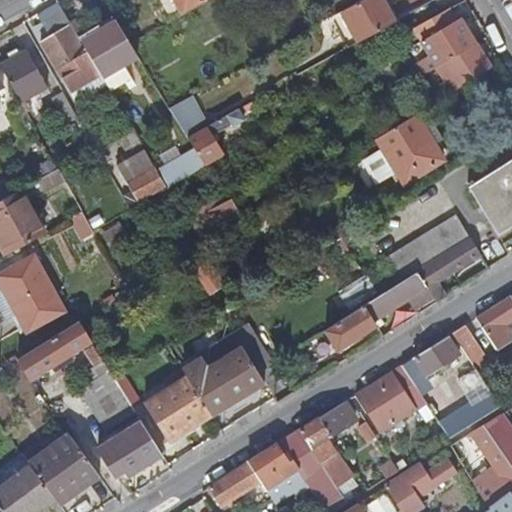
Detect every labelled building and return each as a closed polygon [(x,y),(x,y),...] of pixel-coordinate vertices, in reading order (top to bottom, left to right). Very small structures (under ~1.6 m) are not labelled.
[(173,0),(182,15),(209,0),(173,0)] [(398,20),(387,0),(363,0),(340,13),(356,44),(398,20)] [(70,25),(58,5),(38,16),(51,37),(68,27),(70,25)] [(403,35),(411,48),(456,23),(449,10),(403,35)] [(356,44),(340,13),(328,19),(345,50),(356,44)] [(130,44),(113,17),(78,37),(87,52),(100,75),(102,78),(124,65),(137,57),(130,44)] [(407,85),(420,77),(436,68),(475,44),(460,20),(456,23),(411,48),(409,49),(418,64),(406,70),(401,73),(407,85)] [(51,37),(41,43),(57,70),(74,60),(79,69),(63,78),(70,92),(100,75),(87,52),(84,54),(68,27),(51,37)] [(490,69),(475,44),(436,68),(445,82),(441,84),(448,95),(490,69)] [(27,51),(0,66),(21,103),(48,89),(27,51)] [(124,65),(102,78),(110,91),(132,78),(124,65)] [(73,111),(62,91),(51,98),(62,117),(73,111)] [(188,98),(169,108),(187,139),(205,129),(188,98)] [(252,102),(247,105),(250,110),(250,112),(256,109),(252,102)] [(247,105),(237,111),(241,116),(250,110),(247,105)] [(194,150),(204,167),(221,157),(209,138),(230,126),(231,128),(243,122),(236,111),(205,129),(187,139),(194,150)] [(443,161),(414,116),(379,138),(407,183),(443,161)] [(404,185),(407,183),(379,138),(376,140),(384,153),(375,158),(386,177),(395,172),(404,185)] [(155,168),(141,144),(134,148),(138,154),(117,166),(137,201),(163,186),(153,169),(155,168)] [(165,167),(181,158),(178,153),(173,149),(159,157),(165,167)] [(158,172),(167,188),(204,167),(194,150),(181,158),(165,167),(158,172)] [(511,225),(511,160),(469,186),(499,234),(511,225)] [(0,188),(0,201),(13,194),(8,184),(0,188)] [(0,235),(10,254),(45,235),(21,190),(13,194),(0,201),(0,235)] [(231,191),(215,201),(218,207),(232,200),(237,197),(231,191)] [(198,217),(211,242),(225,233),(223,229),(242,219),(232,200),(218,207),(198,217)] [(275,224),(268,212),(247,224),(254,236),(275,224)] [(437,261),(471,241),(456,218),(422,238),(437,261)] [(223,229),(225,233),(231,230),(243,222),(242,219),(223,229)] [(0,245),(6,256),(10,254),(0,235),(0,245)] [(388,260),(403,282),(418,273),(437,261),(422,238),(388,260)] [(437,303),(445,298),(435,283),(480,256),(471,241),(437,261),(418,273),(434,299),(437,303)] [(190,262),(212,295),(224,288),(203,254),(190,262)] [(374,258),(356,269),(366,287),(385,276),(374,258)] [(62,315),(30,259),(0,276),(0,318),(3,324),(15,317),(25,335),(62,315)] [(200,302),(179,269),(166,276),(188,310),(200,302)] [(366,287),(356,269),(335,281),(345,299),(366,287)] [(403,282),(402,283),(373,300),(364,306),(376,326),(378,329),(393,319),(389,312),(412,298),(418,308),(434,299),(418,273),(403,282)] [(511,318),(511,302),(509,298),(475,319),(494,349),(511,338),(505,329),(503,330),(501,326),(511,318)] [(339,301),(313,316),(321,329),(346,313),(339,301)] [(376,326),(364,306),(325,331),(337,350),(376,326)] [(292,326),(304,318),(299,309),(286,317),(292,326)] [(311,314),(304,318),(292,326),(301,341),(321,329),(313,316),(311,314)] [(79,323),(18,361),(30,381),(51,368),(55,373),(74,361),(71,356),(91,343),(79,323)] [(452,334),(469,362),(482,353),(464,326),(452,334)] [(115,380),(94,348),(86,353),(100,377),(82,388),(88,397),(90,396),(94,404),(90,407),(106,433),(136,414),(115,380)] [(211,417),(212,417),(265,384),(258,372),(257,370),(254,366),(243,349),(207,371),(201,361),(183,372),(188,379),(211,417)] [(401,366),(421,396),(432,388),(413,358),(401,366)] [(265,384),(272,395),(284,387),(271,364),(258,372),(265,384)] [(383,436),(428,408),(421,396),(401,366),(357,394),(383,436)] [(169,443),(211,417),(188,379),(145,405),(169,443)] [(471,425),(499,408),(489,392),(438,423),(448,440),(471,425)] [(354,419),(344,402),(299,431),(320,463),(336,452),(326,438),(354,419)] [(509,492),(511,488),(511,435),(498,416),(472,433),(494,466),(471,482),(479,493),(488,506),(504,495),(509,492)] [(123,481),(163,457),(141,423),(99,449),(116,477),(119,475),(123,481)] [(375,437),(367,424),(358,429),(367,442),(375,437)] [(320,463),(299,431),(248,463),(260,481),(265,490),(298,469),(318,501),(330,493),(334,498),(340,494),(320,463)] [(54,499),(58,505),(98,476),(68,435),(27,463),(30,467),(54,499)] [(386,479),(398,472),(391,461),(379,468),(386,479)] [(425,475),(420,465),(384,488),(398,511),(408,511),(419,505),(415,498),(455,473),(447,461),(425,475)] [(260,481),(248,463),(209,488),(221,507),(260,481)] [(0,489),(0,511),(37,511),(54,499),(30,467),(0,489)] [(511,511),(511,496),(509,492),(504,495),(488,506),(489,508),(483,511),(511,511)]
